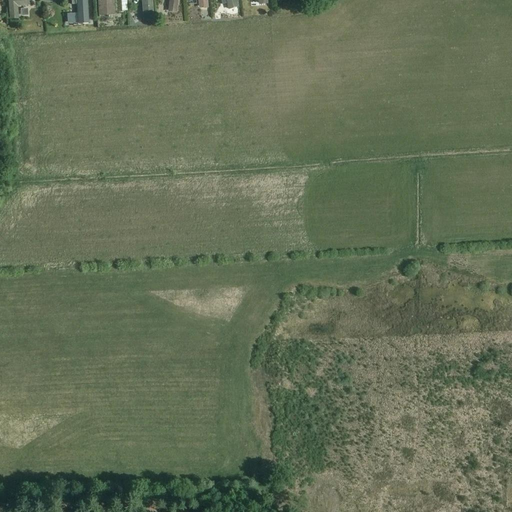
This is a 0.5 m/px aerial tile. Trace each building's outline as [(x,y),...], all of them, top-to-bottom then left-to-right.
[(8,0),(10,20),(19,19),(18,7),(28,6),(27,5),(31,5),(30,0),(8,0)] [(71,0),(72,5),(72,6),(73,5),(77,5),(78,25),(89,24),(89,20),(87,0),(71,0)] [(98,0),(99,17),(115,16),(113,0),(98,0)] [(141,0),(143,21),(154,21),(152,0),(141,0)] [(169,0),(169,12),(178,13),(179,0),(169,0)] [(198,0),(200,9),(209,8),(208,0),(198,0)] [(226,0),(229,10),(239,7),(236,0),(226,0)]
